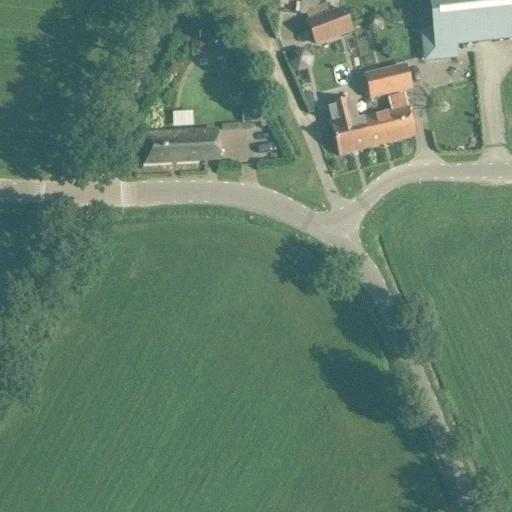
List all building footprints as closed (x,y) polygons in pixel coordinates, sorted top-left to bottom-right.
[(511,0),(429,0),(435,50),(511,40),(511,0)] [(343,11),(308,24),(316,45),(350,32),(343,11)] [(191,39),(192,53),(212,52),(211,30),(193,31),(193,39),(191,39)] [(410,89),(404,68),(366,77),(371,99),(410,89)] [(392,113),(362,120),(369,149),(415,137),(405,97),(389,101),(392,113)] [(338,157),(369,149),(362,120),(357,122),(351,101),(327,108),(332,125),(330,126),(338,157)] [(193,111),(173,112),(174,126),(194,125),(193,111)] [(145,165),(176,163),(219,161),(216,131),(142,136),(145,165)]
